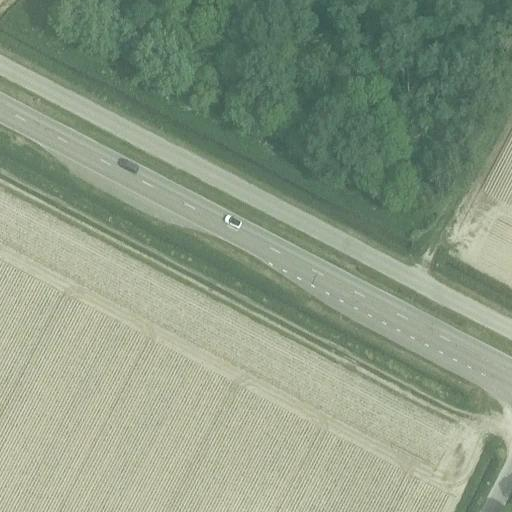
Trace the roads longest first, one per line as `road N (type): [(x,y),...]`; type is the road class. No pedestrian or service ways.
road 1 (tertiary): [(511,375),(0,108)]
road 2 (unclassified): [(511,330),(0,65)]
road 3 (track): [(511,433),(436,411),(0,182)]
road 4 (track): [(416,281),(511,99)]
